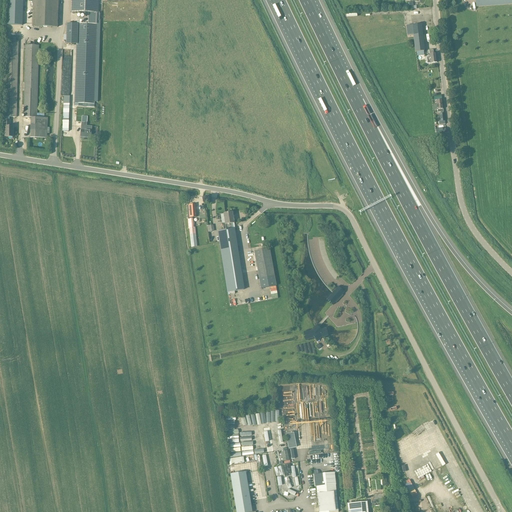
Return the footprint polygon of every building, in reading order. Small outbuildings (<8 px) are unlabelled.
[(22,25),(23,0),(8,0),(7,25),(22,25)] [(57,27),(57,0),(33,0),(33,26),(57,27)] [(71,0),(71,12),(98,13),(98,0),(71,0)] [(97,24),(78,24),(66,24),(66,44),(76,44),(74,103),(74,106),(83,107),(83,104),(87,104),(94,104),(95,104),(97,24)] [(425,51),(422,24),(406,26),(407,36),(413,35),(415,53),(416,52),(423,51),(425,51)] [(17,117),(19,37),(6,37),(4,117),(17,117)] [(37,118),(39,45),(26,45),(24,117),(30,118),(30,130),(30,138),(47,138),(47,133),(50,133),(50,128),(47,128),(47,118),(37,118)] [(429,51),(430,57),(426,58),(427,63),(431,63),(437,62),(436,54),(433,54),(433,51),(429,51)] [(13,137),(13,127),(10,127),(11,120),(4,120),(3,127),(5,127),(5,137),(13,137)] [(81,137),(91,137),(92,126),(87,126),(87,123),(82,123),(81,137)] [(187,206),(188,219),(188,229),(189,229),(190,235),(191,247),(197,246),(196,234),(195,234),(195,228),(193,228),(192,217),(196,217),(195,205),(187,206)] [(227,230),(232,229),(231,224),(234,223),(232,213),(231,213),(231,212),(228,213),(224,214),(224,215),(221,215),(221,219),(222,219),(222,221),(225,221),(226,225),(227,230)] [(227,230),(218,232),(229,297),(245,294),(234,229),(232,229),(227,230)] [(266,249),(254,251),(259,279),(275,276),(270,248),(266,249)] [(277,285),(275,276),(259,279),(261,288),(277,285)] [(344,292),(338,286),(332,292),(328,297),(328,298),(327,299),(329,301),(333,304),(344,292)] [(328,336),(326,328),(320,329),(318,327),(316,325),(316,326),(312,330),(304,332),(306,340),(314,338),(317,342),(322,337),(328,336)] [(244,414),(239,424),(243,426),(247,416),(244,414)] [(250,414),(245,424),(249,425),(254,416),(250,414)] [(257,414),(251,424),(255,426),(261,416),(257,414)] [(232,424),(237,426),(241,416),(237,415),(232,424)] [(261,427),(269,417),(266,415),(258,424),(261,427)] [(268,428),(274,420),(271,417),(265,426),(268,428)] [(278,419),(269,428),(272,431),(281,422),(278,419)] [(279,425),(273,431),(276,434),(282,428),(279,425)] [(297,449),(294,434),(286,435),(289,450),(297,449)] [(283,464),(290,462),(287,450),(281,451),(283,464)] [(290,465),(280,466),(281,475),(295,473),(294,466),(290,466),(290,465)] [(234,498),(250,496),(246,472),(230,474),(234,498)] [(315,487),(316,487),(335,484),(334,473),(314,475),(315,487)] [(318,506),(337,504),(335,484),(316,487),(318,506)] [(252,511),(250,496),(234,498),(236,511),(252,511)] [(366,501),(349,503),(350,509),(350,511),(368,511),(368,508),(367,508),(366,501)]
